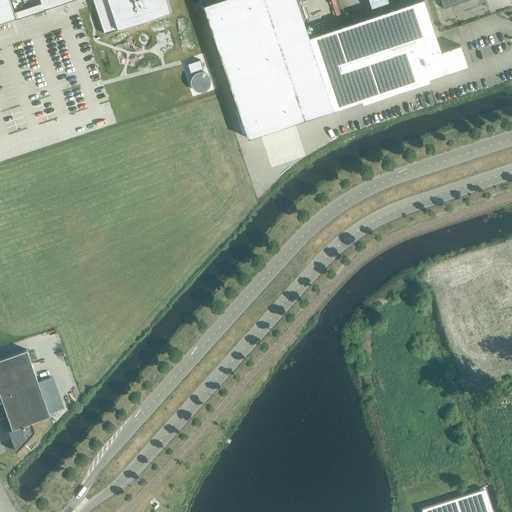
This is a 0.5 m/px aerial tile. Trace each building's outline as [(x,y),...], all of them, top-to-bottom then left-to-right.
[(9,0),(0,0),(0,25),(16,20),(13,12),(9,0)] [(39,0),(41,3),(13,12),(16,20),(75,0),(93,0),(104,34),(170,12),(166,0),(39,0)] [(296,0),(218,0),(203,5),(248,139),(333,110),(467,66),(460,46),(441,52),(423,0),(420,0),(309,38),(296,0)] [(440,0),(443,9),(468,0),(440,0)] [(26,126),(113,100),(88,14),(58,23),(75,81),(18,97),(26,126)] [(202,69),(199,61),(187,65),(190,73),(202,69)] [(27,350),(0,359),(0,396),(12,429),(8,430),(15,452),(34,432),(31,423),(50,416),(27,350)] [(418,511),(493,511),(486,489),(418,511)]
